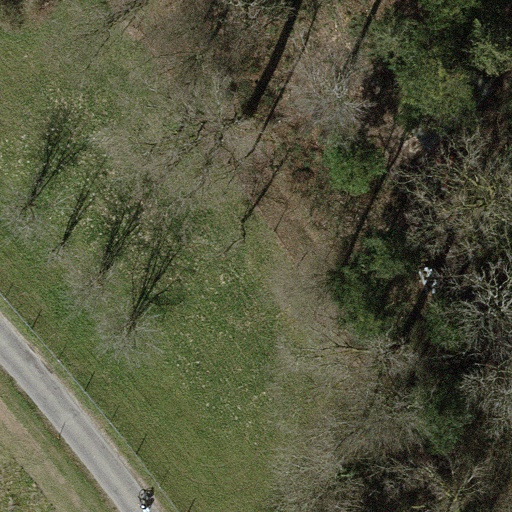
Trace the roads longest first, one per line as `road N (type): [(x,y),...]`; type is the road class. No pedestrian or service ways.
road 1 (track): [(511,299),(489,215),(455,154),(511,109)]
road 2 (track): [(134,511),(0,342)]
